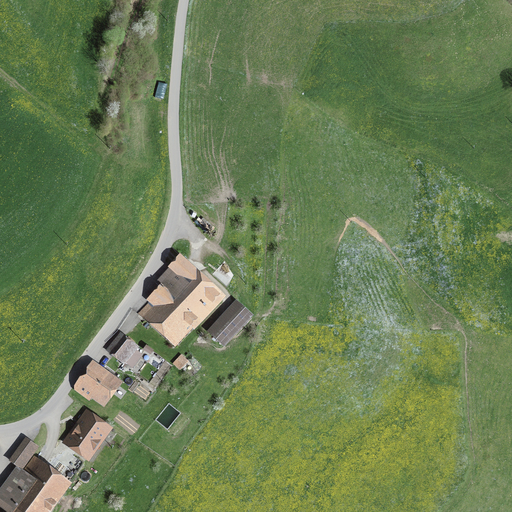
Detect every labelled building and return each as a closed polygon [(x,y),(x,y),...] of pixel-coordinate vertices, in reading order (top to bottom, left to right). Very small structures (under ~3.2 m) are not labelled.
[(146,289),(133,307),(140,314),(144,310),(148,314),(147,316),(173,341),(194,319),(199,323),(222,298),(180,258),(160,279),(161,287),(155,294),(146,289)] [(224,345),(250,317),(237,305),(211,333),(224,345)] [(131,368),(140,357),(132,351),(128,357),(123,353),(127,348),(119,342),(108,355),(122,365),(124,363),(131,368)] [(182,354),(173,363),(181,370),(190,361),(182,354)] [(103,401),(115,384),(92,367),(75,390),(89,400),(93,394),(103,401)] [(88,456),(107,431),(87,416),(68,442),(88,456)] [(37,448),(26,440),(10,461),(21,469),(37,448)] [(42,511),(63,483),(32,460),(23,473),(17,469),(0,492),(0,507),(6,511),(42,511)]
